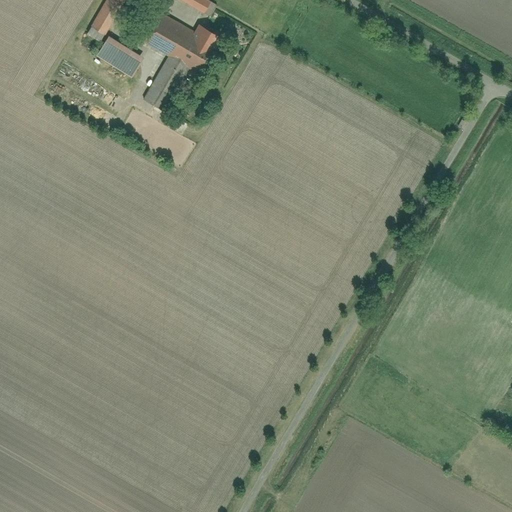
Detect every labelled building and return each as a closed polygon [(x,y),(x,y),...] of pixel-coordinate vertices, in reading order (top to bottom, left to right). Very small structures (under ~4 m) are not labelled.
[(108,0),(92,27),(106,35),(126,0),(108,0)] [(183,0),(208,12),(213,0),(183,0)] [(159,16),(143,43),(199,76),(215,48),(159,16)] [(110,38),(98,56),(133,77),(144,59),(110,38)] [(189,71),(167,59),(144,100),(166,112),(189,71)]
